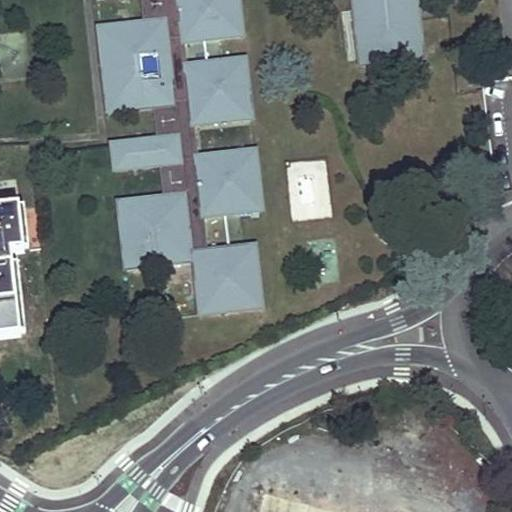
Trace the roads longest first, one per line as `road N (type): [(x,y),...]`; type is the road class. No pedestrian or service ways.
road 1 (tertiary): [(463,268),(439,298),(279,365),(230,396),(96,511)]
road 2 (tertiary): [(144,511),(209,438),(261,401),(332,368),(382,354),(479,367)]
